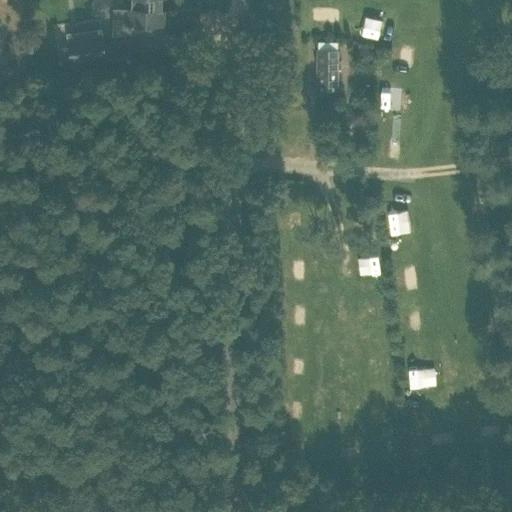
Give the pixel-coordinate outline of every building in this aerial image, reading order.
[(130,0),(130,9),(112,8),(111,36),(148,31),(148,25),(166,25),(166,14),(161,14),(161,0),(130,0)] [(315,27),(337,28),(338,4),(316,3),(315,27)] [(358,32),(377,37),(382,18),(363,13),(358,32)] [(106,59),(102,36),(101,28),(65,33),(70,65),(106,59)] [(390,65),(411,66),(412,46),(391,45),(390,65)] [(316,91),(337,91),(338,50),(332,50),(332,53),(323,53),(323,50),(317,50),(316,91)] [(398,106),(400,88),(382,86),(381,104),(398,106)] [(402,159),(403,139),(382,139),(382,158),(402,159)] [(494,191),(472,191),(473,211),(495,210),(494,191)] [(418,208),(387,209),(389,231),(419,229),(418,208)] [(281,212),(280,231),(298,231),(299,212),(281,212)] [(428,286),(428,265),(396,265),(396,287),(428,286)] [(362,298),(363,317),(383,316),(382,297),(362,298)] [(286,303),(286,323),(306,323),(307,304),(286,303)] [(434,329),(433,307),(399,308),(400,330),(434,329)] [(368,350),(371,375),(391,372),(387,348),(368,350)] [(409,386),(430,383),(428,363),(407,366),(409,386)] [(496,425),(478,428),(480,441),(498,438),(496,425)] [(358,463),(357,448),(338,450),(339,464),(358,463)]
